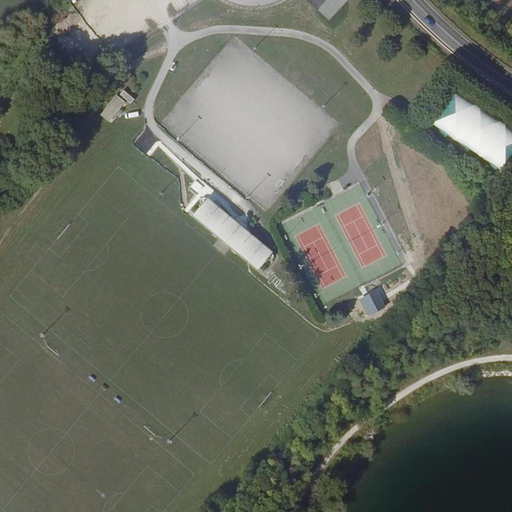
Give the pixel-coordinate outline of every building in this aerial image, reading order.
[(326,0),(326,1),(318,9),(330,19),(336,12),(346,0),(326,0)] [(504,173),(511,161),(511,123),(455,86),(430,123),(504,173)] [(117,95),(102,114),(110,120),(124,102),(117,95)] [(205,207),(264,256),(270,249),(250,232),(251,229),(233,216),(232,217),(211,200),(205,207)] [(267,259),(264,256),(205,207),(201,204),(192,215),(257,270),(267,259)] [(381,306),(375,295),(362,303),(368,313),(381,306)]
